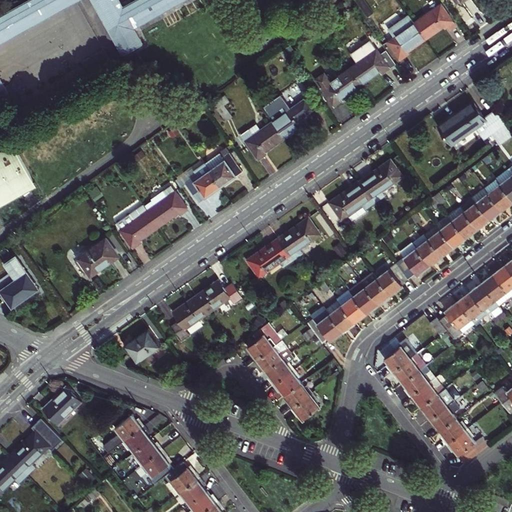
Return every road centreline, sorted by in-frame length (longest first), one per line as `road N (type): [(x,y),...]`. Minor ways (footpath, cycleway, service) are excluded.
road 1 (tertiary): [(52,355),(511,31)]
road 2 (residential): [(337,465),(362,350),(511,232)]
road 3 (residential): [(52,355),(337,465)]
